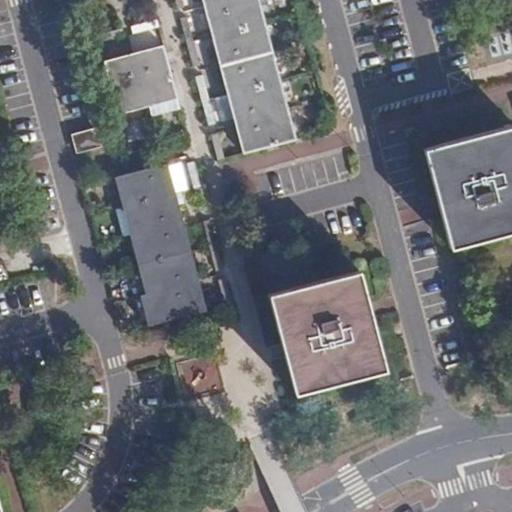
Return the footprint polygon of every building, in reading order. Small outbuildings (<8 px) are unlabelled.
[(205,0),(207,4),(215,34),(223,63),(276,49),(268,19),(262,0),(205,0)] [(131,46),(162,38),(157,19),(126,28),(131,46)] [(134,52),(104,60),(118,114),(149,106),(178,98),(164,44),(134,52)] [(284,80),(276,49),(223,63),(231,94),(238,123),(246,153),(300,139),(292,109),(284,80)] [(451,247),(511,230),(511,126),(424,149),(451,247)] [(96,129),(74,135),(80,154),(101,148),(96,129)] [(146,295),(140,296),(148,326),(207,311),(199,281),(191,249),(184,223),(176,192),(168,163),(115,177),(123,206),(131,237),(138,263),(146,295)] [(294,394),(386,370),(372,316),(369,304),(361,272),(269,294),(282,344),(285,356),(294,394)] [(241,501),(224,511),(223,511),(238,511),(246,508),(241,501)]
